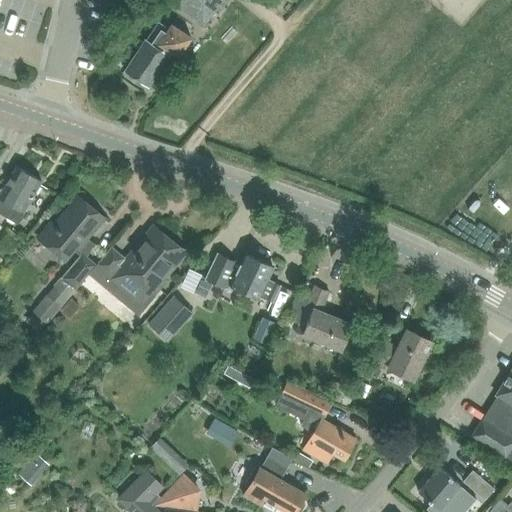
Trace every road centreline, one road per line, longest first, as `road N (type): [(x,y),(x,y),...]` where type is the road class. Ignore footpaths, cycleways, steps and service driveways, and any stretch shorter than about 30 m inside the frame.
road 1 (tertiary): [(510,307),(341,226),(47,121)]
road 2 (residential): [(356,511),(467,376),(510,307)]
road 3 (residential): [(47,121),(76,0)]
